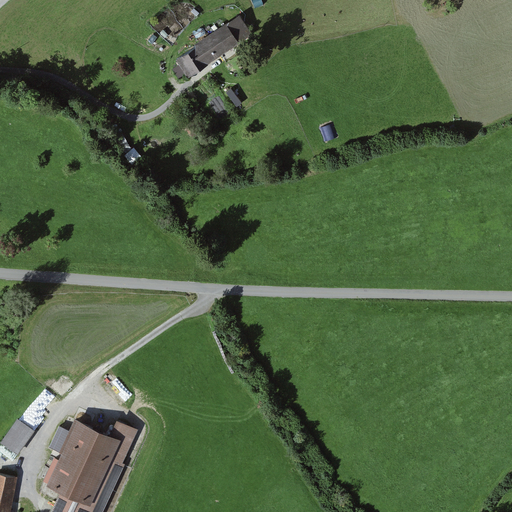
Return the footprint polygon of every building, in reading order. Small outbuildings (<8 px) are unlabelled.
[(153,25),(173,43),(189,25),(169,7),(153,25)] [(193,47),(173,60),(185,77),(249,35),(236,16),(192,45),(193,47)] [(32,430),(15,417),(0,437),(0,441),(15,453),(32,430)] [(108,433),(74,418),(39,493),(53,499),(47,511),(101,511),(124,463),(122,461),(137,428),(115,418),(108,433)] [(9,511),(15,476),(0,473),(0,511),(9,511)]
